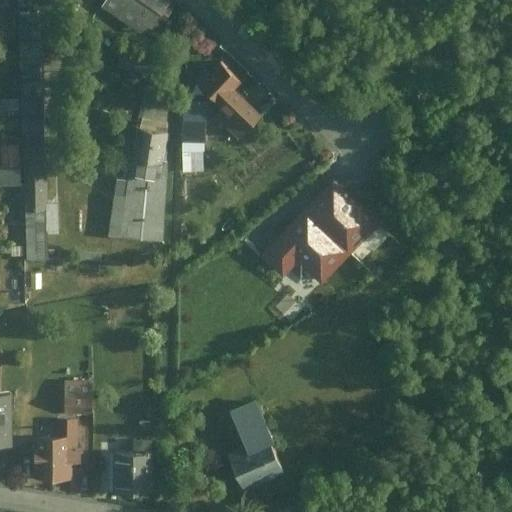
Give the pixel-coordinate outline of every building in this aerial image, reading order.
[(19,0),(20,17),(30,17),(29,0),(19,0)] [(149,33),(165,11),(150,0),(104,0),(97,10),(135,38),(142,28),(149,33)] [(0,11),(0,26),(14,27),(13,12),(0,11)] [(19,23),(20,49),(42,49),(47,49),(46,22),(19,23)] [(14,27),(0,26),(0,42),(14,42),(14,27)] [(20,49),(20,71),(40,70),(42,70),(42,49),(20,49)] [(120,62),(149,75),(155,62),(126,49),(120,62)] [(106,77),(134,91),(143,75),(115,61),(106,77)] [(242,143),(262,122),(235,96),(243,88),(221,68),(200,90),(226,115),(220,122),(242,143)] [(20,71),(21,87),(40,86),(40,70),(20,71)] [(21,102),(21,105),(41,104),(40,86),(21,87),(21,102)] [(185,102),(185,122),(206,122),(207,122),(207,103),(185,102)] [(21,105),(22,121),(42,120),(41,104),(21,105)] [(0,116),(15,116),(15,106),(0,106),(0,116)] [(22,121),(24,133),(43,132),(42,120),(22,121)] [(184,141),(206,141),(206,122),(185,122),(184,122),(184,141)] [(45,202),(43,132),(24,133),(26,210),(45,210),(45,202)] [(105,235),(160,241),(170,136),(128,132),(123,181),(111,180),(105,235)] [(3,169),(21,169),(20,148),(3,149),(3,169)] [(0,183),(21,183),(21,169),(3,169),(0,169),(0,183)] [(375,224),(332,183),(259,260),(279,279),(294,263),(317,285),(375,224)] [(58,202),(45,202),(45,210),(46,230),(59,230),(58,202)] [(26,210),(27,259),(47,258),(46,230),(45,210),(26,210)] [(42,260),(42,274),(53,274),(53,259),(42,260)] [(65,414),(89,415),(89,384),(66,383),(65,414)] [(245,489),(286,472),(257,404),(227,416),(242,450),(230,455),(245,489)] [(34,478),(69,478),(69,464),(78,464),(78,449),(73,449),(73,419),(57,419),(57,436),(34,436),(34,478)] [(155,448),(150,448),(150,437),(131,437),(130,448),(113,447),(112,490),(154,490),(155,448)]
